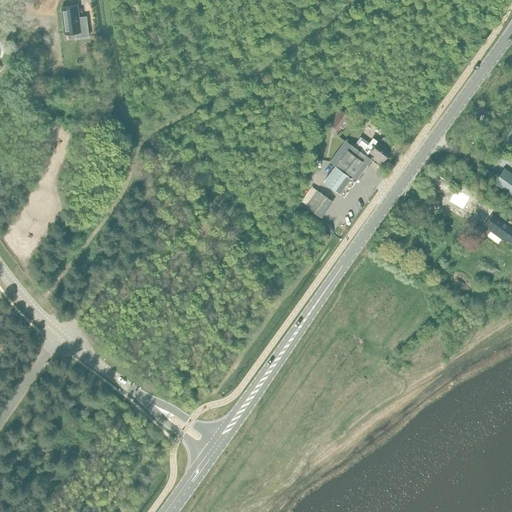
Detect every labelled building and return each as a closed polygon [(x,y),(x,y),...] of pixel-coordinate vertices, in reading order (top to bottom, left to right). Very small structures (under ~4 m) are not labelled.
[(77,5),(61,7),(64,34),(75,32),(75,38),(88,36),(86,16),(78,17),(77,5)] [(339,109),(328,123),(338,131),(341,128),(343,129),(348,122),(346,121),(349,117),(339,109)] [(372,118),(369,122),(375,126),(378,121),(372,118)] [(354,148),(364,155),(368,151),(374,155),(372,158),(379,163),(381,160),(382,161),(390,149),(386,146),(388,142),(382,138),(380,141),(377,140),(376,141),(371,138),(366,144),(360,139),(354,148)] [(334,165),(322,181),(336,191),(338,193),(350,177),(356,181),(370,160),(364,155),(354,148),(348,144),(343,140),(328,162),(334,165)] [(511,173),(504,167),(493,183),(511,196),(511,173)] [(455,187),(447,200),(460,208),(468,195),(455,187)] [(315,190),(304,205),(318,216),(330,200),(315,190)] [(423,199),(412,215),(419,220),(431,204),(423,199)] [(511,227),(492,213),(484,224),(490,232),(491,230),(502,237),(501,239),(510,243),(511,239),(511,227)]
